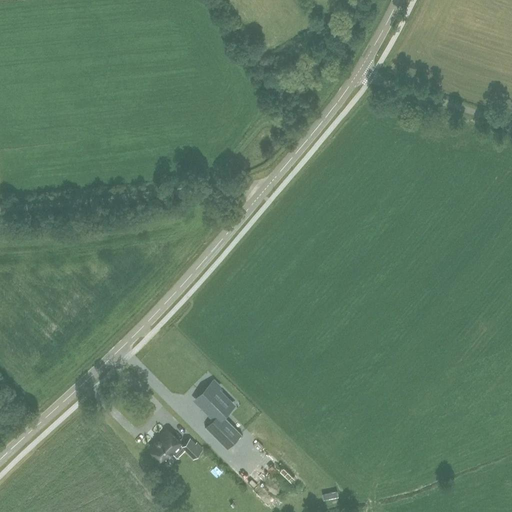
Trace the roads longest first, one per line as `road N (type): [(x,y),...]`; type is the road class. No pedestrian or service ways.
road 1 (tertiary): [(263,191),(121,348),(0,460)]
road 2 (unclassified): [(0,211),(231,187),(263,191)]
road 3 (unclassified): [(511,124),(358,71)]
road 4 (tertiary): [(358,71),(263,191)]
